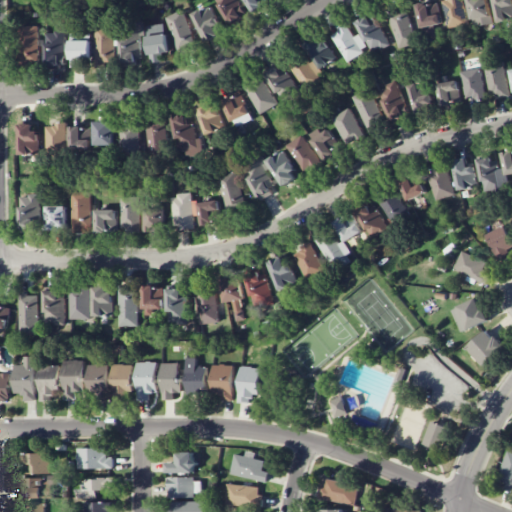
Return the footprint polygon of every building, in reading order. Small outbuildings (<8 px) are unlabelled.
[(214,0),(230,25),(248,14),(239,0),(214,0)] [(269,1),(268,0),(245,0),(253,11),(269,1)] [(441,0),(447,28),(468,24),(462,0),(441,0)] [(468,0),(471,26),(491,24),(488,0),(468,0)] [(493,0),(497,22),(511,19),(511,4),(511,0),(493,0)] [(437,1),(417,5),(422,28),(442,23),(437,1)] [(192,14),(206,42),(219,35),(214,26),(219,24),(210,5),(192,14)] [(388,10),(396,48),(415,44),(407,6),(388,10)] [(177,53),(187,50),(186,46),(194,43),(184,10),(166,15),(177,53)] [(357,21),(371,52),(388,45),(375,14),(357,21)] [(143,21),(128,22),(128,29),(120,29),(121,63),(139,62),(138,36),(144,36),(143,21)] [(359,34),(353,37),(345,21),(336,26),(339,31),(331,35),(346,61),(368,49),(359,34)] [(162,53),(167,52),(166,24),(147,25),(149,62),(162,62),(162,53)] [(39,26),(20,26),(18,66),(28,66),(28,61),(37,61),(39,26)] [(114,45),(116,45),(117,27),(95,26),(94,67),(104,68),(105,63),(114,63),(114,45)] [(45,67),(64,67),(65,32),(47,31),(45,67)] [(70,67),(83,67),(83,59),(90,59),(90,33),(70,33),(70,67)] [(304,43),(320,69),(337,59),(325,41),(320,44),(315,36),(304,43)] [(286,59),(303,91),(323,80),(306,48),(286,59)] [(488,98),(508,96),(504,61),(485,63),(488,98)] [(283,102),(299,91),(282,65),(266,75),(283,102)] [(460,71),(465,101),(485,97),(480,68),(460,71)] [(244,85),(257,114),(276,105),(263,76),(244,85)] [(462,103),(457,80),(437,84),(442,107),(462,103)] [(434,110),(427,81),(409,85),(416,115),(434,110)] [(408,116),(397,82),(379,88),(390,122),(408,116)] [(368,131),(386,123),(370,88),(353,96),(368,131)] [(234,127),(252,119),(240,92),(222,100),(234,127)] [(196,106),(206,135),(223,129),(213,100),(196,106)] [(346,145),(364,135),(350,108),(332,117),(346,145)] [(179,156),(202,154),(200,137),(194,138),(192,115),(175,116),(179,156)] [(167,154),(165,119),(147,120),(149,155),(167,154)] [(96,145),(115,145),(114,121),(95,122),(96,145)] [(139,121),(122,121),(121,156),(139,156),(139,121)] [(47,148),(67,147),(66,122),(55,122),(55,126),(46,126),(47,148)] [(39,131),(33,131),(33,124),(19,123),(19,154),(39,155),(39,131)] [(92,150),(91,126),(71,127),(71,151),(92,150)] [(322,133),(318,128),(308,135),(324,158),(341,147),(328,129),(322,133)] [(301,171),(311,167),(312,170),(320,167),(306,135),(288,143),(301,171)] [(298,176),(281,150),(266,160),(284,186),(298,176)] [(479,158),(484,192),(509,188),(506,175),(511,174),(511,151),(502,153),(504,167),(499,168),(498,161),(493,162),(492,156),(479,158)] [(275,192),(265,171),(270,169),(263,155),(243,166),(260,200),(275,192)] [(477,187),(475,166),(468,166),(467,158),(454,159),(457,189),(477,187)] [(428,169),(433,200),(453,196),(447,166),(428,169)] [(246,207),(237,171),(219,175),(227,211),(246,207)] [(425,194),(419,173),(399,179),(405,200),(425,194)] [(407,214),(394,186),(376,194),(389,222),(407,214)] [(91,230),(91,192),(72,191),(72,230),(91,230)] [(174,228),(194,227),(194,216),(198,216),(197,200),(192,200),(192,194),(172,195),(174,228)] [(40,195),(21,195),(21,231),(40,231),(40,195)] [(139,230),(140,196),(121,196),(120,229),(139,230)] [(222,222),(220,200),(199,202),(202,224),(222,222)] [(357,210),(370,240),(388,233),(375,203),(357,210)] [(66,229),(66,206),(47,206),(47,229),(66,229)] [(146,232),(165,231),(164,208),(145,208),(146,232)] [(117,210),(96,210),(96,232),(116,232),(117,210)] [(362,231),(350,213),(333,224),(345,243),(362,231)] [(511,250),(511,237),(508,226),(489,233),(496,256),(511,250)] [(315,234),(329,271),(351,263),(343,241),(334,244),(328,229),(315,234)] [(305,280),(324,271),(311,244),(292,252),(305,280)] [(487,261),(461,252),(454,270),(468,275),(465,280),(475,284),(476,281),(487,285),(491,274),(483,271),(487,261)] [(269,261),(277,290),(296,285),(290,264),(284,266),(281,258),(269,261)] [(254,308),(273,303),(264,271),(245,276),(254,308)] [(239,277),(221,280),(225,303),(232,301),(235,321),(244,320),(240,300),(243,299),(239,277)] [(198,324),(218,323),(216,284),(197,285),(198,324)] [(112,316),(112,286),(94,286),(94,316),(112,316)] [(164,309),(164,286),(144,286),(144,315),(153,315),(153,309),(164,309)] [(90,319),(90,287),(70,287),(70,319),(90,319)] [(138,326),(138,287),(119,287),(119,326),(138,326)] [(185,289),(167,289),(169,322),(186,321),(185,289)] [(45,324),(65,324),(64,291),(45,291),(45,324)] [(38,333),(39,295),(20,295),(19,333),(38,333)] [(452,308),(460,331),(487,322),(480,299),(452,308)] [(0,326),(7,328),(10,306),(0,304),(0,326)] [(484,366),(504,347),(488,329),(468,347),(484,366)] [(35,400),(36,357),(24,356),(24,364),(15,364),(14,393),(23,393),(23,400),(35,400)] [(188,394),(208,393),(207,366),(198,366),(197,357),(187,358),(188,394)] [(85,391),(84,360),(63,361),(64,400),(76,399),(75,391),(85,391)] [(138,362),(137,400),(149,401),(149,393),(158,393),(159,362),(138,362)] [(174,399),(174,392),(181,392),(181,363),(162,363),(163,400),(174,399)] [(110,364),(89,364),(88,398),(109,398),(110,364)] [(133,365),(114,364),(113,399),(133,399),(133,365)] [(213,394),(222,394),(221,400),(233,401),(234,365),(213,364),(213,394)] [(60,366),(40,365),(39,398),(59,398),(60,366)] [(260,367),(240,367),(239,402),(250,403),(250,396),(259,396),(260,367)] [(406,370),(401,384),(397,383),(402,368),(406,370)] [(0,401),(10,401),(10,373),(0,373),(0,401)] [(336,412),(338,419),(341,418),(351,414),(345,398),(344,398),(334,402),(337,409),(338,411),(336,412)] [(434,423),(426,445),(434,448),(442,451),(451,429),(441,425),(434,423)] [(78,448),(78,469),(113,468),(113,456),(105,456),(105,448),(78,448)] [(511,451),(509,450),(496,483),(511,489),(511,451)] [(255,459),(256,453),(247,451),(246,456),(235,454),(231,475),(266,481),(268,472),(263,471),(265,461),(255,459)] [(194,452),(177,452),(178,463),(167,463),(167,473),(195,472),(194,452)] [(50,473),(50,453),(24,453),(24,474),(50,473)] [(51,498),(52,484),(58,484),(58,477),(22,476),(21,498),(51,498)] [(194,477),(168,477),(168,498),(195,497),(194,477)] [(97,498),(97,490),(115,489),(114,478),(85,478),(86,489),(77,489),(77,498),(97,498)] [(319,498),(354,506),(358,486),(323,478),(319,498)] [(262,507),(262,495),(259,495),(259,486),(227,484),(226,505),(262,507)] [(43,511),(44,502),(24,503),(24,511),(43,511)]
